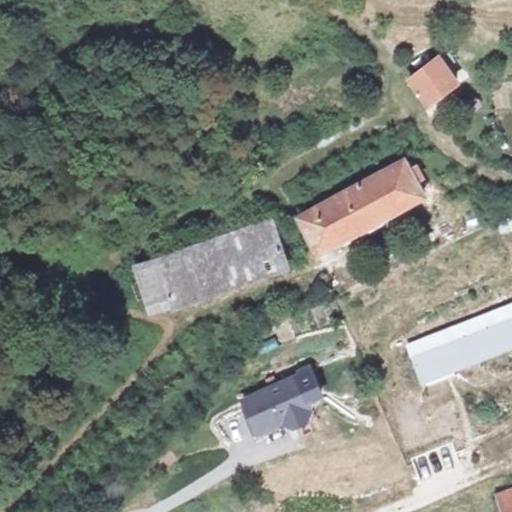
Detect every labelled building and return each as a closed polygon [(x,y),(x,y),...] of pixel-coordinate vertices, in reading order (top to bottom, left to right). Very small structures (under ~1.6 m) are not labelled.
[(431,60),(399,80),(420,110),(451,92),(431,60)] [(389,170),(291,220),(308,261),(408,209),(399,190),(404,187),(398,176),(393,178),(389,170)] [(195,253),(133,273),(149,316),(168,309),(171,316),(295,262),(284,232),(262,240),(256,229),(195,253)] [(511,283),(418,324),(436,364),(511,331),(511,283)] [(323,373),(259,402),(275,439),(304,425),(322,430),(335,425),(336,403),(323,373)] [(511,511),(511,490),(486,502),(491,511),(511,511)]
